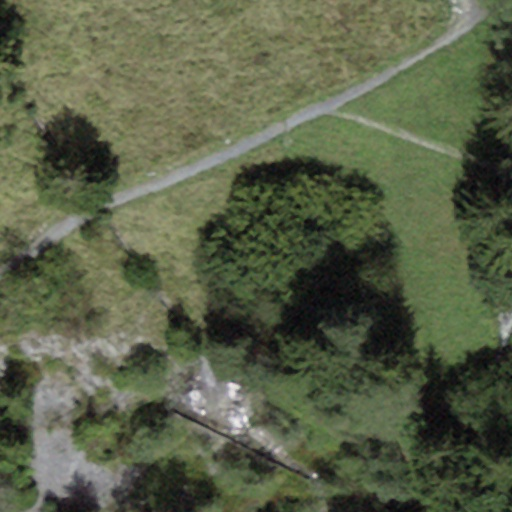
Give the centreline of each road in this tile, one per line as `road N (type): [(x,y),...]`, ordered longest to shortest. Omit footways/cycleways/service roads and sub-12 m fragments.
road 1 (track): [(0,278),(36,245),(352,101),(510,0)]
road 2 (track): [(318,117),(511,184)]
